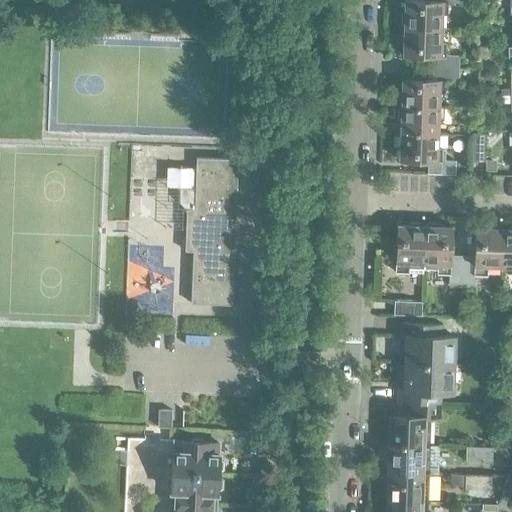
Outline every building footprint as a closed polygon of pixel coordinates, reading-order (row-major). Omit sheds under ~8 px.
[(403,0),(403,24),(440,25),(440,12),(446,12),(446,1),(459,1),(459,0),(403,0)] [(429,65),(457,65),(458,52),(444,52),(445,39),(440,38),(440,25),(403,24),(402,52),(429,52),(429,65)] [(489,58),(489,45),(478,45),(478,58),(489,58)] [(233,57),(232,81),(240,81),(241,57),(233,57)] [(401,77),(400,103),(438,104),(438,91),(444,91),(444,78),(457,78),(457,65),(429,65),(429,77),(401,77)] [(511,92),(510,93),(510,94),(500,95),(500,103),(510,103),(510,114),(511,113),(511,92)] [(232,99),(231,123),(239,123),(239,99),(232,99)] [(443,104),(438,104),(400,103),(399,131),(437,133),(437,117),(442,117),(443,104)] [(437,133),(399,131),(398,158),(426,159),(426,171),(454,172),(454,159),(441,159),(441,147),(437,147),(437,133)] [(484,160),(485,132),(472,132),(471,159),(484,160)] [(232,304),(237,158),(196,157),(195,188),(179,188),(178,202),(186,209),(184,249),(184,251),(192,251),(192,271),(190,302),(232,304)] [(490,163),(486,163),(486,174),(495,174),(495,165),(490,163)] [(422,264),(424,223),(419,222),(419,220),(397,219),(397,222),(393,222),(392,269),(408,269),(408,264),(422,264)] [(448,281),(460,281),(461,254),(450,253),(451,224),(448,223),(448,221),(426,220),(426,223),(424,223),(422,264),(437,265),(437,271),(448,271),(448,281)] [(500,268),(501,226),(495,226),(495,223),(477,223),(477,225),(474,225),(473,254),(461,254),(460,281),(473,281),(474,272),(485,273),(486,267),(500,268)] [(511,224),(503,224),(503,226),(501,226),(500,268),(511,268),(511,224)] [(421,314),(422,300),(391,299),(390,313),(421,314)] [(404,361),(453,362),(454,336),(441,335),(441,322),(401,321),(400,339),(405,340),(404,361)] [(398,401),(411,401),(439,402),(440,391),(452,391),(453,362),(404,361),(404,383),(398,383),(398,401)] [(484,394),(483,403),(494,404),(495,395),(484,394)] [(389,443),(429,444),(429,418),(440,417),(441,403),(439,402),(411,401),(411,415),(390,415),(389,443)] [(157,426),(157,427),(170,427),(171,427),(171,426),(171,408),(158,408),(157,426)] [(171,471),(218,473),(218,470),(222,468),(222,459),(219,456),(219,453),(217,453),(217,442),(202,441),(200,437),(192,436),(189,440),(174,440),(173,451),(172,451),(171,471)] [(388,471),(428,472),(429,444),(389,443),(388,471)] [(491,461),(492,447),(466,446),(465,460),(491,461)] [(218,476),(218,473),(171,471),(170,491),(172,491),(171,501),(215,503),(215,493),(217,493),(217,490),(221,487),(222,479),(218,476)] [(387,499),(427,500),(428,472),(388,471),(387,499)] [(490,489),(491,475),(465,474),(464,488),(490,489)] [(426,511),(427,500),(387,499),(386,511),(426,511)] [(214,511),(215,503),(171,501),(171,511),(169,511),(168,511),(214,511)]
